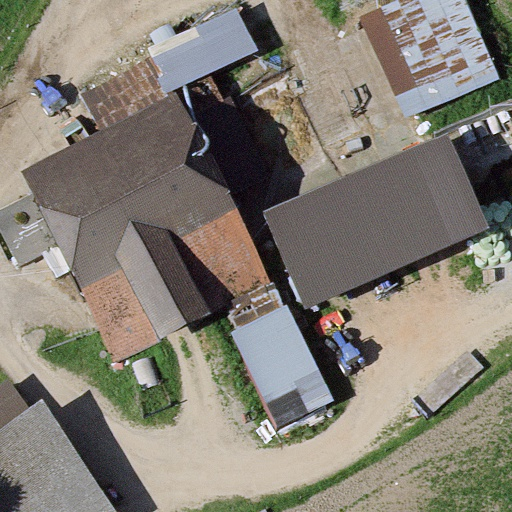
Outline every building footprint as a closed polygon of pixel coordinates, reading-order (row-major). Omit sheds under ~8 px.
[(432,0),(359,36),(407,132),(499,86),(456,0),(432,0)] [(267,293),(168,108),(253,63),(232,23),(79,105),(100,145),(17,189),(116,373),(267,293)] [(445,153),(265,230),(306,324),(486,247),(445,153)] [(322,404),(283,323),(228,349),(267,431),(322,404)] [(99,511),(39,420),(0,445),(0,511),(99,511)]
